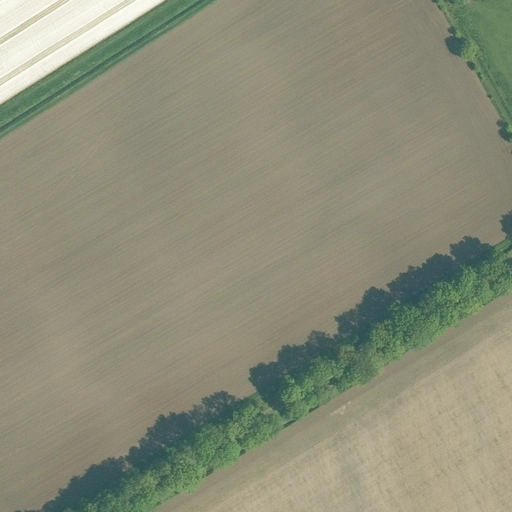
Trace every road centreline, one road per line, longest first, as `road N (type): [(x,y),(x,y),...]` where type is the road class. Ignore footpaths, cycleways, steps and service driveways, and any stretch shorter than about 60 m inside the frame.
road 1 (unclassified): [(106,511),(511,265)]
road 2 (track): [(179,0),(0,113)]
